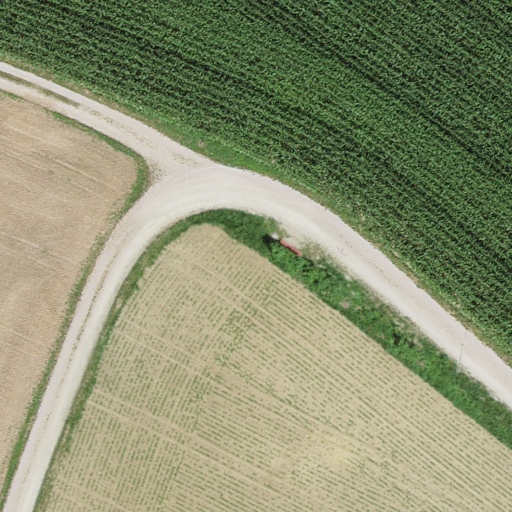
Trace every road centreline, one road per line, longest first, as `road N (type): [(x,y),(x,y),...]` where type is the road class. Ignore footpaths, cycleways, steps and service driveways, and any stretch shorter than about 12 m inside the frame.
road 1 (track): [(15,511),(121,234),(161,188),(194,179)]
road 2 (track): [(194,179),(284,213),(511,398)]
road 3 (track): [(0,74),(194,179)]
